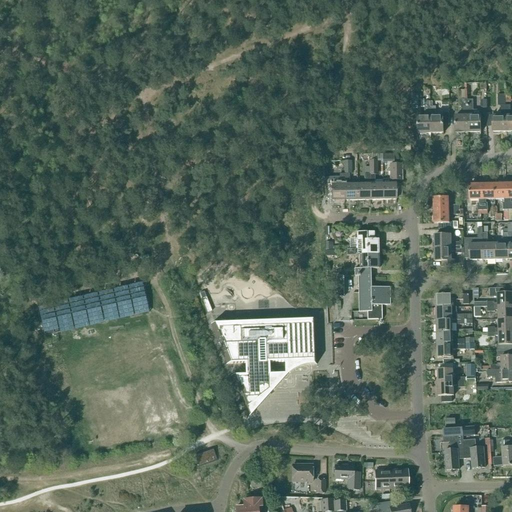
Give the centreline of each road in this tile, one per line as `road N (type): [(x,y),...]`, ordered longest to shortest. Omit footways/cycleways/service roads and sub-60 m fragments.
road 1 (residential): [(219,508),(236,461),(258,445),(420,453)]
road 2 (residential): [(420,453),(414,282)]
road 3 (residential): [(411,223),(427,177),(511,154)]
